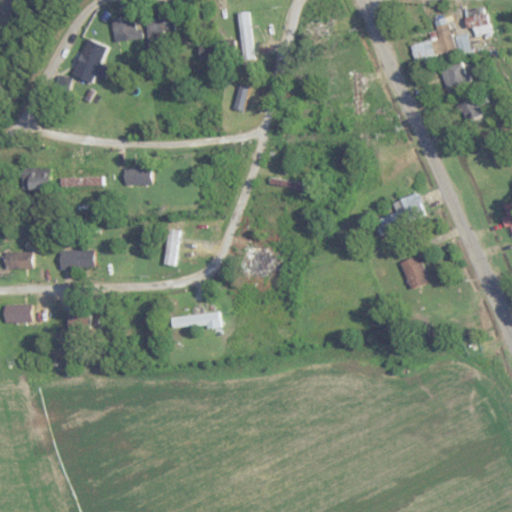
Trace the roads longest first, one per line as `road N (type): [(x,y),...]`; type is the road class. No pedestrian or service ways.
road 1 (residential): [(511,342),(360,0)]
road 2 (residential): [(206,274),(245,194),(301,0)]
road 3 (residential): [(11,127),(189,142),(265,131)]
road 4 (residential): [(0,288),(124,287),(206,274)]
road 5 (residential): [(0,138),(101,0)]
